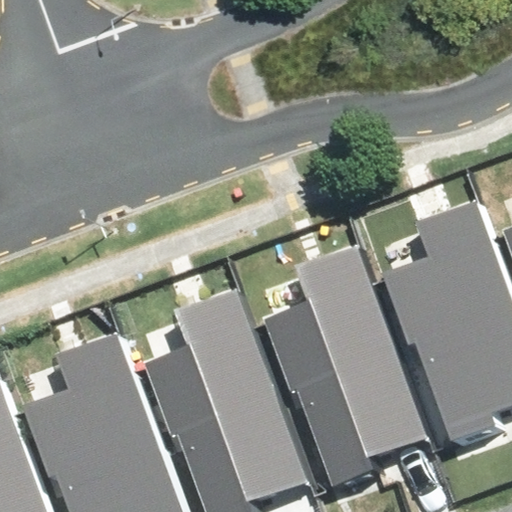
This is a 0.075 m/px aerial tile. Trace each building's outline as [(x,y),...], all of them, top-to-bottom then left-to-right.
[(446,257),(395,276),(421,343),(429,340),(465,436),(511,418),(511,415),(509,408),(511,406),(511,260),(489,199),(432,220),(446,257)] [(325,302),(275,320),(300,388),(309,384),(344,480),(392,463),(388,452),(439,433),(368,243),(311,264),(325,302)] [(201,339),(151,358),(176,425),(185,422),(218,511),(235,511),(269,500),(265,489),(316,471),(245,281),(187,302),(201,339)] [(86,385),(35,403),(61,471),(69,467),(85,511),(198,511),(129,326),(72,347),(86,385)] [(0,511),(59,511),(11,381),(0,384),(0,511)]
